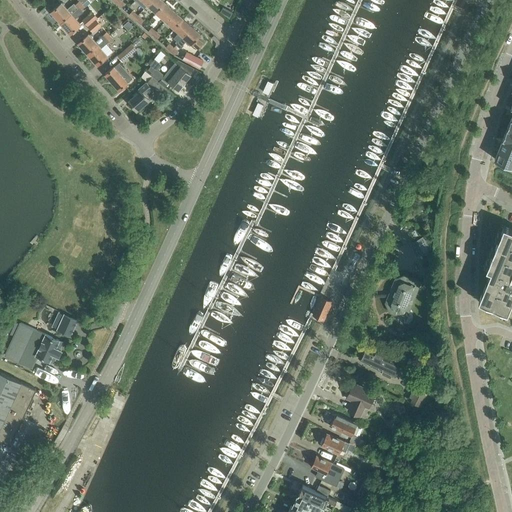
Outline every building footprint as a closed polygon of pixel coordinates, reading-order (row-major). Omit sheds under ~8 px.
[(74,3),(67,9),(71,13),(86,0),(77,0),(78,1),(75,4),(74,3)] [(89,0),(86,0),(71,13),(74,17),(91,2),(89,0)] [(136,0),(136,1),(144,8),(147,5),(151,0),(136,0)] [(162,0),(151,0),(147,5),(156,13),(166,2),(162,0)] [(71,13),(67,9),(61,2),(51,11),(60,22),(71,13)] [(166,2),(156,13),(165,21),(174,10),(166,2)] [(223,7),(220,12),(230,19),(233,12),(223,7)] [(129,14),(134,19),(138,15),(132,10),(129,14)] [(174,10),(165,21),(174,29),(177,26),(183,18),(174,10)] [(87,26),(95,19),(97,17),(94,12),(91,14),(90,13),(82,20),(87,26)] [(71,13),(60,22),(70,34),(80,25),(74,17),(71,13)] [(134,19),(140,24),(144,20),(138,15),(134,19)] [(177,26),(174,29),(178,32),(173,38),(176,41),(175,42),(176,44),(184,35),(193,26),(183,18),(177,26)] [(96,19),(87,26),(93,32),(101,25),(96,19)] [(128,21),(124,25),(128,30),(133,26),(128,21)] [(174,47),(170,51),(175,55),(178,51),(178,50),(182,45),(187,40),(192,45),(193,44),(198,49),(203,43),(198,38),(202,34),(193,26),(184,35),(176,44),(176,45),(174,47)] [(151,27),(148,31),(152,35),(156,31),(151,27)] [(87,54),(109,35),(106,31),(103,35),(95,41),(88,34),(78,43),(87,54)] [(152,35),(157,39),(160,35),(156,31),(152,35)] [(109,35),(87,54),(97,65),(108,56),(107,56),(112,51),(106,44),(112,38),(109,35)] [(117,55),(122,62),(136,49),(131,43),(117,55)] [(170,51),(174,47),(169,43),(165,47),(170,51)] [(186,60),(199,68),(203,60),(191,53),(186,60)] [(191,75),(176,62),(164,76),(151,65),(146,71),(168,89),(172,84),(178,89),(191,75)] [(119,90),(128,83),(123,78),(128,74),(119,63),(114,67),(105,74),(119,90)] [(137,111),(150,100),(152,98),(147,93),(153,88),(160,94),(165,88),(151,76),(145,70),(142,76),(148,81),(146,82),(139,88),(141,90),(128,101),(137,111)] [(268,80),(263,92),(268,94),(274,83),(268,80)] [(252,113),(258,116),(263,105),(258,102),(252,113)] [(511,130),(507,128),(503,139),(511,142),(511,130)] [(511,142),(503,139),(499,148),(511,153),(511,142)] [(511,153),(499,148),(494,159),(511,165),(511,153)] [(511,228),(501,224),(483,267),(491,270),(479,301),(487,304),(492,306),(500,309),(506,312),(508,312),(511,301),(511,228)] [(422,237),(411,242),(417,255),(428,250),(422,237)] [(394,287),(394,288),(393,289),(394,289),(392,291),(392,294),(391,294),(391,295),(391,296),(390,297),(389,299),(389,300),(389,301),(389,302),(389,303),(389,304),(389,305),(389,306),(390,307),(390,308),(390,309),(392,308),(394,312),(402,315),(403,315),(404,315),(405,315),(406,315),(406,314),(406,313),(410,304),(411,303),(412,302),(413,301),(413,300),(413,299),(413,298),(414,297),(414,296),(414,295),(418,286),(418,285),(418,284),(418,283),(417,283),(417,282),(416,281),(408,278),(404,279),(404,278),(402,278),(400,279),(398,280),(398,281),(397,281),(396,282),(396,283),(395,284),(395,285),(394,286),(394,287)] [(314,316),(315,316),(324,320),(333,301),(323,297),(314,316)] [(78,320),(72,317),(64,313),(56,329),(70,336),(78,320)] [(12,320),(7,332),(14,335),(19,323),(12,320)] [(34,329),(21,322),(6,355),(31,367),(37,354),(50,360),(59,340),(46,334),(46,335),(34,329)] [(395,375),(400,363),(366,348),(361,360),(395,375)] [(36,389),(0,372),(0,440),(10,445),(36,389)] [(422,406),(429,391),(440,389),(440,388),(447,388),(446,384),(439,385),(439,384),(430,386),(417,381),(408,400),(422,406)] [(375,393),(354,383),(352,387),(349,387),(347,392),(349,394),(347,398),(354,401),(352,405),(351,404),(348,411),(360,416),(365,406),(368,408),(375,393)] [(330,426),(342,431),(341,434),(348,437),(349,435),(348,434),(350,429),(348,428),(351,421),(336,414),(330,426)] [(338,454),(340,450),(345,452),(347,449),(352,452),(355,445),(349,442),(349,443),(327,433),(321,445),(332,450),(331,451),(338,454)] [(360,438),(352,434),(349,441),(361,446),(364,441),(360,439),(360,438)] [(385,444),(379,454),(387,458),(393,448),(385,444)] [(328,474),(326,473),(329,467),(342,474),(343,470),(347,472),(349,468),(343,465),(342,467),(316,455),(311,467),(318,470),(315,476),(325,481),(328,474)] [(378,455),(372,466),(380,471),(386,459),(378,455)] [(298,494),(322,505),(324,500),(335,505),(337,501),(302,485),(298,494)] [(319,485),(316,490),(328,495),(330,490),(319,485)] [(294,503),(312,511),(322,511),(319,510),(322,505),(298,494),(294,503)] [(347,497),(344,502),(357,508),(361,500),(355,497),(354,500),(347,497)] [(289,511),(312,511),(294,503),(289,511)]
